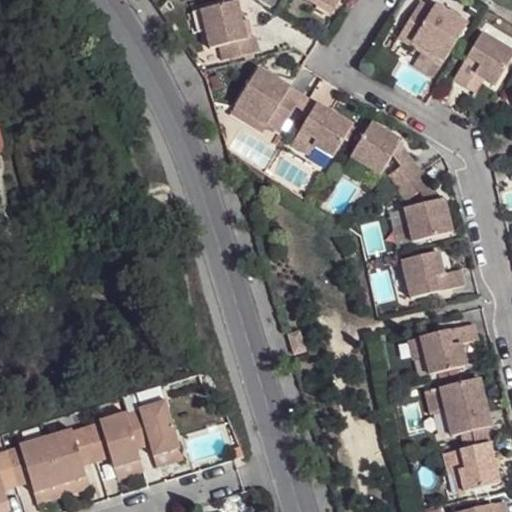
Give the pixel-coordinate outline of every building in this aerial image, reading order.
[(316,0),(303,0),(330,17),(333,11),(316,0)] [(340,0),(316,0),(333,11),(340,0)] [(243,40),(235,3),(197,12),(207,50),(217,48),(220,61),(256,53),(253,37),(243,40)] [(430,13),(418,6),(395,43),(409,51),(412,46),(441,63),(463,27),(434,8),(430,13)] [(511,58),(511,56),(480,37),(452,83),(465,91),(474,77),(493,89),(511,58)] [(300,96),(257,69),(233,108),(263,127),(258,136),(270,143),(292,109),(300,96)] [(300,96),(292,109),(298,113),(307,100),(300,96)] [(307,100),(298,113),(306,118),(314,106),(307,100)] [(306,118),(288,146),(304,156),(310,147),(329,158),(349,128),(314,106),(306,118)] [(233,108),(227,116),(258,136),(263,127),(233,108)] [(387,159),(396,145),(398,140),(369,124),(348,157),(377,175),(387,159)] [(387,159),(396,169),(408,161),(396,145),(387,159)] [(385,178),(395,191),(419,173),(408,161),(396,169),(385,178)] [(419,173),(395,191),(404,202),(414,194),(427,184),(419,173)] [(427,184),(414,194),(423,205),(440,200),(427,184)] [(440,200),(423,205),(402,210),(410,243),(450,232),(442,200),(440,200)] [(462,287),(459,272),(442,275),(437,255),(399,263),(408,299),(462,287)] [(18,265),(22,284),(32,283),(29,263),(18,265)] [(18,321),(12,296),(1,299),(6,324),(18,321)] [(476,340),(473,326),(419,338),(428,376),(465,367),(459,344),(476,340)] [(283,335),(289,355),(301,352),(295,332),(283,335)] [(479,343),(466,344),(468,363),(481,362),(479,343)] [(450,437),(465,434),(480,430),(476,414),(487,412),(479,379),(439,388),(450,437)] [(153,451),(156,463),(183,455),(168,406),(141,414),(141,415),(130,419),(138,449),(151,445),(153,451)] [(138,449),(130,419),(129,417),(102,425),(103,427),(89,431),(98,461),(111,457),(113,463),(117,475),(144,466),(140,455),(138,449)] [(465,434),(467,441),(482,438),(480,430),(465,434)] [(98,461),(89,431),(75,436),(74,434),(49,442),(63,491),(89,483),(85,471),(83,466),(98,461)] [(482,438),(467,441),(469,447),(483,445),(482,438)] [(63,491),(49,442),(22,450),(22,452),(9,456),(18,485),(31,481),(33,487),(37,499),(63,491)] [(483,445),(469,447),(443,453),(447,474),(459,472),(463,492),(499,483),(489,443),(483,445)] [(140,455),(153,451),(151,445),(138,449),(140,455)] [(183,455),(156,463),(159,473),(185,465),(183,455)] [(18,485),(9,456),(0,458),(0,511),(12,511),(7,495),(5,489),(18,485)] [(99,467),(113,463),(111,457),(98,461),(99,467)] [(85,471),(99,467),(98,461),(83,466),(85,471)] [(147,476),(144,466),(117,475),(120,485),(147,476)] [(19,491),(33,487),(31,481),(18,485),(19,491)] [(91,494),(89,483),(63,491),(66,501),(91,494)] [(7,495),(19,491),(18,485),(5,489),(7,495)] [(66,501),(63,491),(37,499),(40,509),(66,501)] [(455,511),(505,511),(503,501),(455,511)]
